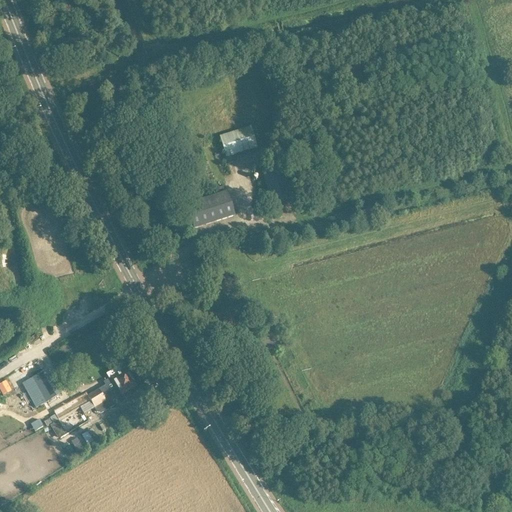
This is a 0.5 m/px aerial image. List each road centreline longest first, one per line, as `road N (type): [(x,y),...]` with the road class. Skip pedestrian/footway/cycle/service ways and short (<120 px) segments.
road 1 (tertiary): [(137,290),(4,0)]
road 2 (tertiary): [(268,511),(137,290)]
road 3 (unclassified): [(0,374),(137,290)]
